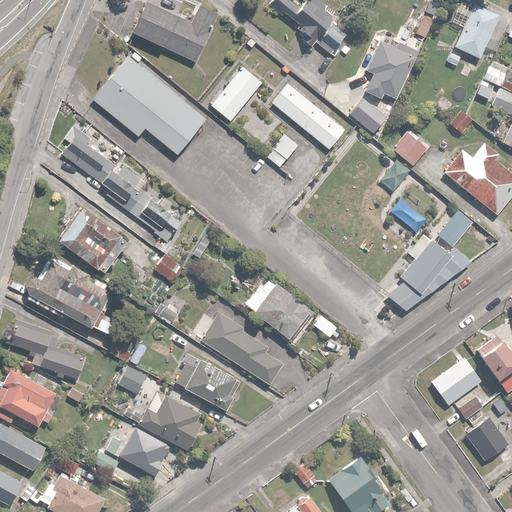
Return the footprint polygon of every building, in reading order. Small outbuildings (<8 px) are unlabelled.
[(299,0),(298,0),(270,0),(268,3),(331,52),(344,35),(326,21),(331,15),(311,0),(299,0)] [(473,5),(463,0),(459,0),(449,20),(463,27),(454,44),(477,55),(498,14),(474,2),(473,5)] [(141,1),(125,37),(187,65),(203,29),(141,1)] [(433,19),(423,15),(416,32),(426,36),(433,19)] [(395,46),(379,39),(365,69),(371,72),(363,89),(380,97),(384,90),(396,96),(419,49),(398,39),(395,46)] [(201,116),(130,56),(92,101),(135,137),(145,125),(173,148),(201,116)] [(260,79),(240,64),(211,103),(232,118),(260,79)] [(505,72),(487,64),(475,92),(491,98),(497,83),(500,84),(505,72)] [(340,125),(289,82),(272,103),(324,145),(340,125)] [(511,91),(499,86),(491,103),(509,111),(511,103),(511,91)] [(438,99),(439,109),(451,108),(450,98),(438,99)] [(362,105),(352,118),(371,133),(373,130),(378,133),(382,128),(378,125),(381,121),(362,105)] [(459,107),(448,121),(462,131),(473,118),(459,107)] [(511,121),(501,139),(511,144),(511,121)] [(90,136),(73,124),(63,138),(66,140),(58,152),(108,187),(104,193),(164,236),(171,226),(174,228),(180,220),(138,191),(147,179),(124,162),(121,168),(85,142),(90,136)] [(405,127),(391,146),(414,163),(429,144),(405,127)] [(444,170),(497,215),(511,197),(511,172),(498,161),(502,155),(486,141),(472,157),(462,149),(444,170)] [(272,144),(263,154),(279,167),(287,158),(272,144)] [(471,220),(457,209),(436,234),(450,245),(471,220)] [(121,242),(83,212),(61,239),(99,269),(121,242)] [(458,265),(426,238),(381,293),(401,310),(458,265)] [(182,265),(164,253),(153,269),(171,281),(182,265)] [(103,285),(48,260),(31,295),(86,320),(103,285)] [(268,273),(245,302),(293,339),(315,311),(268,273)] [(265,350),(268,345),(216,312),(199,338),(270,383),(283,362),(265,350)] [(55,332),(17,318),(8,342),(33,351),(29,360),(74,376),(82,354),(51,343),(55,332)] [(191,341),(174,329),(167,338),(184,350),(191,341)] [(511,355),(495,333),(475,348),(507,392),(511,388),(511,355)] [(114,335),(107,350),(126,359),(134,344),(114,335)] [(183,363),(174,380),(224,406),(240,377),(187,349),(181,362),(183,363)] [(482,380),(463,354),(429,378),(448,404),(482,380)] [(145,373),(127,364),(117,383),(135,393),(145,373)] [(54,391),(8,372),(0,390),(0,404),(42,422),(54,391)] [(471,390),(456,402),(454,404),(471,426),(485,415),(480,407),(483,405),(471,390)] [(205,411),(167,391),(157,410),(147,405),(139,422),(187,446),(205,411)] [(501,397),(492,403),(499,413),(508,406),(501,397)] [(489,415),(463,432),(483,460),(508,443),(489,415)] [(44,446),(0,421),(0,451),(31,469),(44,446)] [(111,436),(105,447),(155,473),(171,443),(135,424),(125,443),(111,436)] [(99,448),(93,460),(112,471),(118,459),(99,448)] [(77,460),(62,454),(57,466),(72,473),(77,460)] [(360,454),(327,476),(351,511),(376,511),(393,501),(360,454)] [(305,459),(293,469),(307,488),(320,478),(305,459)] [(29,498),(37,503),(39,499),(48,504),(47,506),(58,511),(96,511),(105,497),(46,466),(29,498)] [(0,498),(9,503),(22,479),(0,467),(0,498)] [(320,511),(306,494),(282,511),(320,511)]
